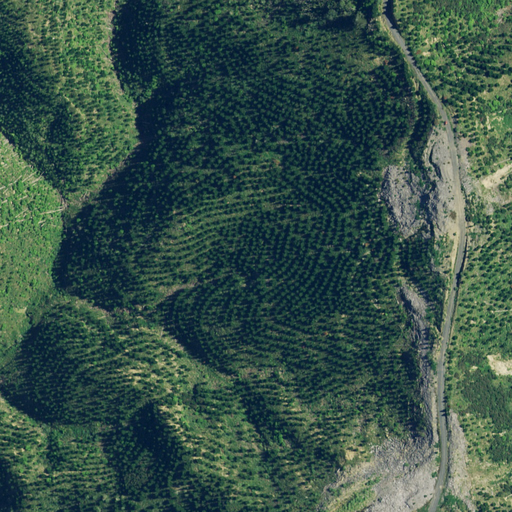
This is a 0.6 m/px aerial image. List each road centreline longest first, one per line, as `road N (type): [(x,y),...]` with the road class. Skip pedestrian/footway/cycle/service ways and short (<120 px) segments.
road 1 (track): [(411,118),(280,34),(255,26),(195,48),(173,95),(185,261),(136,341),(28,380),(0,399)]
road 2 (track): [(411,118),(419,170),(410,232),(415,292),(453,349),(436,424),(385,488),(389,511)]
